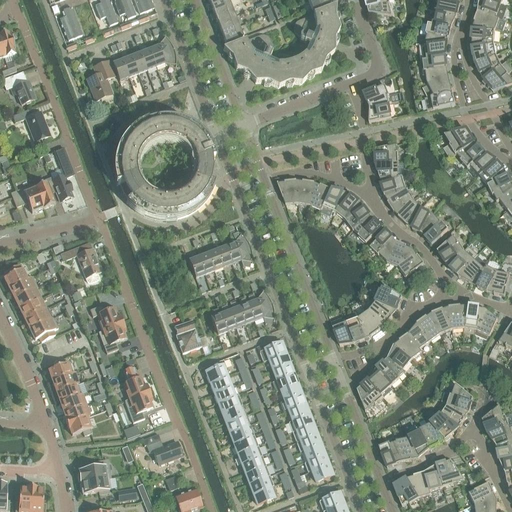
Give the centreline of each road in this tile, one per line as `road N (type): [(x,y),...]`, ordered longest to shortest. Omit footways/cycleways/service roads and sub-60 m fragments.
road 1 (residential): [(209,511),(97,219)]
road 2 (residential): [(97,219),(17,12)]
road 3 (residential): [(214,133),(291,330)]
road 4 (residential): [(333,357),(264,178)]
road 5 (residential): [(239,511),(185,370)]
road 6 (residential): [(461,37),(453,64),(463,108),(511,168)]
road 7 (residential): [(163,0),(214,133)]
road 8 (residential): [(242,122),(195,0)]
road 9 (unknown): [(52,444),(99,448),(174,418)]
road 10 (residential): [(317,397),(361,511)]
road 11 (residential): [(511,147),(469,70),(461,37)]
